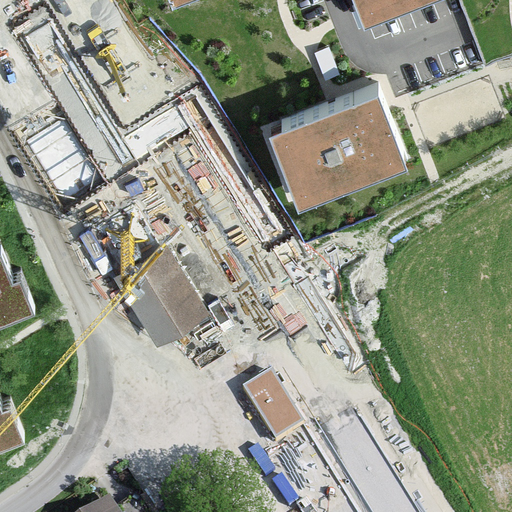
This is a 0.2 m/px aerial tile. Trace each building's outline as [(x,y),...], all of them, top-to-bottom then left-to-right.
[(363,0),(368,12),(398,0),(363,0)] [(407,151),(379,77),(271,118),(300,192),(407,151)] [(0,311),(34,298),(19,263),(12,266),(1,238),(0,237),(0,311)] [(166,247),(116,274),(163,343),(213,317),(166,247)] [(302,422),(269,370),(255,379),(238,389),(271,442),(302,422)] [(0,435),(23,426),(11,393),(1,397),(0,393),(0,435)] [(119,511),(108,497),(85,511),(119,511)]
